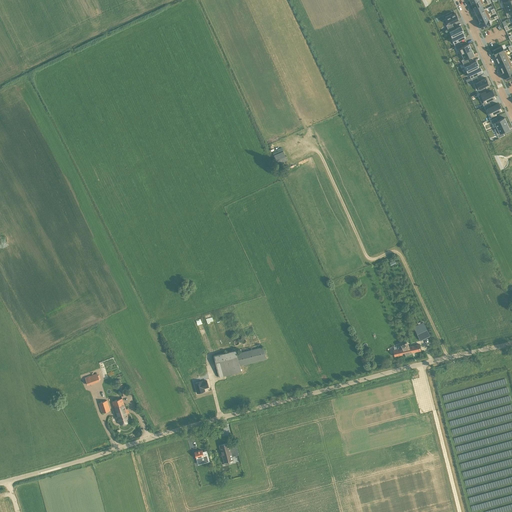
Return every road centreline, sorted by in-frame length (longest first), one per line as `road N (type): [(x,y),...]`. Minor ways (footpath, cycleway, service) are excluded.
road 1 (unclassified): [(511,343),(0,483)]
road 2 (track): [(449,358),(395,249),(369,260),(318,152)]
road 3 (residential): [(460,0),(511,110)]
